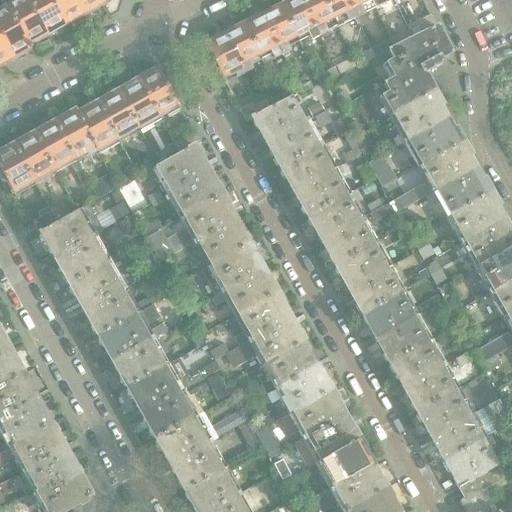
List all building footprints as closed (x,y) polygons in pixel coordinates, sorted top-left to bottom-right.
[(36,25),(32,17),(33,14),(25,0),(18,0),(5,7),(7,12),(28,48),(29,47),(46,37),(39,26),(36,25)] [(55,15),(50,9),(52,6),(49,0),(25,0),(33,14),(32,17),(36,25),(39,26),(46,37),(65,27),(58,16),(55,15)] [(74,4),(71,0),(49,0),(52,6),(50,9),(55,15),(58,16),(65,27),(84,16),(78,4),(74,4)] [(102,6),(98,0),(71,0),(74,4),(78,4),(84,16),(102,6)] [(314,22),(308,12),(306,13),(301,4),(302,4),(300,0),(292,0),(280,6),(298,43),(308,38),(310,41),(319,37),(312,23),(314,22)] [(337,28),(323,0),(300,0),(302,4),(301,4),(306,13),(308,12),(314,22),(312,23),(319,37),(337,28)] [(351,5),(348,0),(323,0),(337,28),(356,19),(349,5),(351,5)] [(375,10),(369,0),(348,0),(351,5),(349,5),(356,19),(375,10)] [(392,0),(369,0),(375,10),(394,1),(392,0)] [(298,43),(280,6),(261,16),(264,22),(263,23),(268,33),(271,31),(276,42),(274,43),(281,56),(289,52),(288,49),(298,43)] [(28,48),(7,12),(0,15),(0,38),(1,39),(5,46),(4,50),(10,62),(25,54),(24,52),(30,49),(29,47),(28,48)] [(412,39),(435,26),(429,15),(406,27),(408,31),(412,39)] [(276,42),(271,31),(268,33),(263,23),(264,22),(261,16),(242,25),(261,62),(271,57),(273,61),(281,56),(274,43),(276,42)] [(261,62),(242,25),(223,34),(227,41),(226,41),(231,51),(233,50),(239,60),(237,61),(244,75),(252,71),(251,68),(261,62)] [(412,39),(394,48),(388,52),(395,64),(388,68),(394,80),(383,86),(386,93),(381,95),(393,116),(433,93),(424,76),(428,74),(427,72),(441,64),(440,62),(448,57),(447,55),(448,54),(435,26),(412,39)] [(394,48),(412,39),(408,31),(390,40),(394,48)] [(239,60),(233,50),(231,51),(226,41),(227,41),(223,34),(202,45),(225,85),(244,75),(237,61),(239,60)] [(4,50),(5,46),(1,39),(0,38),(0,67),(10,62),(4,50)] [(388,52),(394,48),(390,40),(371,50),(376,58),(388,52)] [(359,66),(376,58),(371,50),(359,56),(352,59),(356,67),(359,66)] [(355,68),(351,60),(335,68),(339,76),(355,68)] [(179,110),(156,69),(154,71),(151,70),(145,73),(144,76),(138,80),(144,91),(146,92),(151,100),(150,102),(159,119),(167,115),(168,117),(179,110)] [(319,85),(337,76),(333,69),(316,78),(319,85)] [(159,119),(150,102),(151,100),(146,92),(144,91),(138,80),(130,84),(127,83),(121,87),(120,90),(116,92),(123,104),(125,104),(129,111),(129,114),(137,129),(149,122),(153,128),(162,123),(159,119)] [(311,89),(308,83),(297,88),(300,94),(311,89)] [(350,102),(344,91),(335,96),(341,107),(350,102)] [(137,129),(129,114),(129,111),(125,104),(123,104),(116,92),(109,96),(107,95),(100,98),(99,101),(96,103),(102,114),(105,115),(109,123),(108,126),(116,140),(137,129)] [(452,132),(443,116),(438,107),(440,106),(433,93),(393,116),(421,166),(462,144),(455,131),(452,132)] [(239,110),(256,101),(254,95),(236,105),(239,110)] [(269,110),(264,99),(263,98),(256,101),(239,110),(246,125),(252,121),(251,119),(269,110)] [(318,147),(292,100),(291,98),(269,110),(251,119),(252,121),(251,124),(255,130),(258,131),(273,158),(272,160),(277,170),(318,147)] [(324,112),(318,103),(317,103),(314,99),(305,104),(308,109),(306,110),(311,119),(324,112)] [(116,140),(108,126),(109,123),(105,115),(102,114),(96,103),(89,107),(86,106),(79,110),(78,113),(75,115),(82,126),(85,127),(88,133),(88,136),(96,151),(116,140)] [(88,136),(88,133),(85,127),(82,126),(75,115),(73,111),(66,115),(63,114),(57,118),(56,121),(52,123),(59,134),(62,135),(66,141),(65,145),(74,161),(87,154),(88,156),(96,151),(88,136)] [(346,132),(339,120),(328,126),(335,138),(346,132)] [(359,131),(354,122),(345,127),(350,136),(359,131)] [(74,161),(65,145),(66,141),(62,135),(59,134),(52,123),(45,127),(43,126),(36,130),(35,132),(32,134),(38,146),(41,147),(45,153),(44,156),(53,172),(74,161)] [(179,156),(196,147),(199,145),(192,133),(173,144),(179,155),(179,156)] [(53,172),(44,156),(45,153),(41,147),(38,146),(32,134),(25,138),(22,137),(15,141),(15,144),(11,146),(18,157),(21,158),(24,165),(23,167),(33,184),(53,172)] [(481,183),(476,174),(466,157),(469,156),(462,144),(421,166),(430,181),(389,204),(395,215),(435,191),(450,217),(490,194),(483,181),(481,183)] [(33,184),(23,167),(24,165),(21,158),(18,157),(11,146),(4,150),(1,149),(0,149),(0,173),(14,197),(27,190),(26,187),(33,184)] [(376,157),(370,146),(360,151),(367,163),(376,157)] [(214,185),(208,175),(199,159),(200,156),(196,147),(179,156),(179,155),(159,166),(154,169),(182,218),(221,197),(220,196),(221,192),(218,186),(214,185)] [(346,196),(332,172),(318,147),(277,170),(282,179),(285,180),(291,191),(300,207),(299,209),(305,219),(346,196)] [(345,164),(360,156),(356,148),(341,157),(345,164)] [(344,162),(340,156),(331,162),(335,168),(344,162)] [(386,181),(375,160),(368,164),(379,185),(386,181)] [(88,183),(77,165),(71,168),(81,187),(88,183)] [(138,178),(131,165),(125,169),(132,182),(138,178)] [(371,179),(364,165),(356,169),(364,183),(371,179)] [(161,199),(157,191),(146,197),(150,205),(161,199)] [(509,233),(500,216),(495,208),(497,206),(490,194),(450,217),(478,267),(511,247),(511,232),(509,233)] [(373,245),(346,197),(346,196),(305,219),(310,228),(312,229),(321,245),(327,256),(327,258),(332,268),(359,253),(373,245)] [(242,234),(234,221),(227,208),(228,205),(224,198),(221,197),(182,218),(190,233),(181,238),(186,249),(195,243),(209,268),(248,245),(247,244),(248,241),(245,235),(242,234)] [(152,209),(163,203),(161,199),(150,205),(152,209)] [(132,214),(145,207),(142,201),(129,208),(132,214)] [(382,208),(378,201),(366,208),(370,214),(382,208)] [(373,223),(393,212),(388,204),(382,208),(370,214),(368,215),(373,223)] [(90,239),(101,233),(86,206),(75,213),(62,220),(55,224),(38,234),(39,235),(39,239),(41,244),(45,246),(60,274),(60,278),(63,283),(67,285),(67,286),(105,265),(90,239)] [(62,220),(55,206),(48,210),(50,214),(55,224),(62,220)] [(412,221),(408,213),(399,218),(403,226),(412,221)] [(55,224),(50,214),(32,224),(38,234),(55,224)] [(159,232),(158,231),(161,229),(157,221),(140,230),(146,241),(161,233),(160,231),(159,232)] [(173,255),(161,233),(146,241),(159,263),(173,255)] [(434,255),(424,236),(412,242),(422,261),(434,255)] [(275,293),(276,290),(272,284),(269,283),(263,272),(254,256),(255,253),(252,247),(248,246),(248,245),(209,268),(223,292),(210,300),(215,308),(227,301),(236,316),(275,294),(275,293)] [(399,269),(418,259),(415,254),(406,259),(396,264),(392,257),(383,262),(373,245),(359,253),(332,268),(337,277),(340,278),(349,294),(355,305),(354,307),(359,316),(400,293),(390,276),(400,270),(399,269)] [(511,247),(478,267),(506,317),(511,313),(511,247)] [(188,256),(185,250),(184,249),(173,255),(177,262),(188,256)] [(445,280),(435,262),(425,268),(435,286),(445,280)] [(130,309),(120,292),(105,265),(67,286),(68,287),(68,291),(70,296),(74,298),(89,325),(89,329),(92,334),(95,336),(96,337),(152,306),(175,294),(168,281),(150,291),(153,296),(130,309)] [(192,307),(180,284),(172,288),(185,311),(192,307)] [(415,319),(401,295),(400,293),(359,316),(365,326),(367,327),(373,338),(382,354),(381,356),(387,365),(428,343),(415,319)] [(296,332),(290,321),(281,305),(282,302),(279,296),(276,295),(275,294),(236,316),(245,332),(233,339),(235,341),(224,348),(223,345),(209,353),(214,362),(227,354),(232,363),(248,353),(244,345),(250,341),(264,365),(303,343),(302,342),(303,339),(300,333),(296,332)] [(420,315),(439,304),(435,297),(416,308),(420,315)] [(462,309),(455,297),(443,304),(450,317),(462,309)] [(162,368),(141,330),(159,319),(152,306),(96,337),(97,338),(96,342),(99,347),(103,349),(118,377),(118,381),(121,386),(124,388),(125,389),(162,368)] [(469,321),(462,309),(450,317),(457,328),(469,321)] [(511,313),(506,317),(511,327),(511,336),(509,338),(506,334),(473,354),(479,366),(511,347),(511,313)] [(206,333),(196,314),(189,318),(199,337),(206,333)] [(454,325),(447,315),(438,321),(444,331),(454,325)] [(166,332),(162,325),(151,331),(155,338),(166,332)] [(0,387),(23,375),(7,347),(0,334),(0,387)] [(324,381),(315,365),(309,354),(310,351),(306,345),(303,344),(303,343),(264,365),(291,414),(330,392),(329,391),(330,388),(327,382),(324,381)] [(456,392),(428,343),(387,365),(392,375),(394,375),(409,402),(409,405),(414,414),(456,392)] [(458,369),(474,360),(469,352),(454,361),(458,369)] [(484,375),(500,366),(496,358),(480,367),(484,375)] [(178,395),(186,391),(190,397),(206,388),(199,374),(189,380),(187,377),(183,380),(172,386),(162,368),(125,389),(125,390),(125,394),(128,399),(131,401),(147,429),(147,433),(150,438),(153,440),(154,441),(191,419),(178,395)] [(51,425),(35,397),(23,375),(0,387),(0,426),(11,447),(51,425)] [(496,400),(485,381),(468,392),(479,411),(496,400)] [(270,394),(266,387),(256,393),(259,399),(270,394)] [(351,430),(345,419),(336,403),(337,400),(334,394),(330,393),(330,392),(291,414),(300,431),(292,435),(293,438),(269,452),(272,458),(287,450),(305,440),(318,462),(357,441),(357,440),(358,437),(354,431),(351,430)] [(469,417),(456,392),(414,414),(419,424),(422,424),(437,451),(436,454),(441,463),(483,440),(474,425),(490,416),(491,417),(503,410),(498,400),(469,417)] [(511,410),(511,394),(502,400),(510,412),(511,410)] [(267,413),(259,401),(242,411),(249,423),(267,413)] [(220,470),(206,446),(237,427),(251,453),(260,448),(240,411),(211,428),(203,414),(192,420),(191,419),(154,441),(154,442),(154,445),(157,450),(160,452),(182,492),(220,470)] [(260,431),(254,421),(248,425),(253,435),(260,431)] [(81,479),(63,447),(51,425),(11,447),(37,492),(57,481),(62,489),(81,479)] [(511,438),(511,427),(511,426),(500,432),(505,442),(511,438)] [(497,467),(492,457),(499,453),(491,437),(483,441),(483,440),(441,463),(447,473),(449,473),(458,489),(497,467)] [(384,489),(384,488),(385,485),(382,479),(378,479),(372,468),(364,452),(364,449),(361,443),(358,442),(357,441),(318,462),(315,464),(341,511),(342,511),(359,503),(384,489)] [(290,477),(282,461),(273,466),(281,481),(290,477)] [(502,511),(498,502),(493,505),(485,490),(504,479),(497,467),(458,489),(464,499),(462,500),(461,501),(460,503),(460,506),(463,511),(502,511)] [(243,511),(221,472),(220,470),(182,492),(193,511),(243,511)] [(312,496),(301,478),(285,488),(295,506),(312,496)] [(37,511),(65,511),(91,497),(81,479),(62,489),(57,481),(37,492),(35,493),(31,496),(39,510),(37,511)] [(397,511),(391,501),(392,498),(389,492),(385,491),(384,489),(359,503),(342,511),(397,511)] [(20,511),(25,510),(20,502),(1,511),(20,511)]
